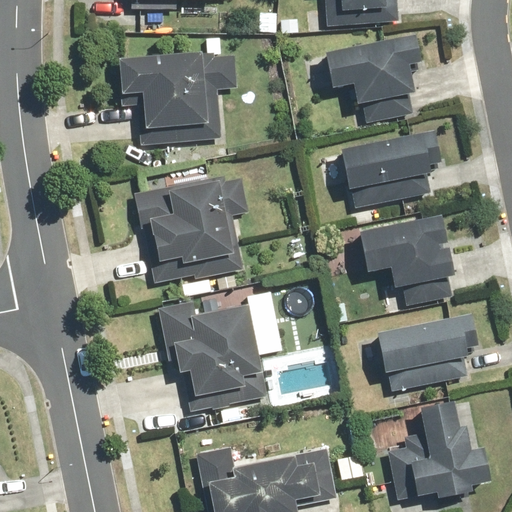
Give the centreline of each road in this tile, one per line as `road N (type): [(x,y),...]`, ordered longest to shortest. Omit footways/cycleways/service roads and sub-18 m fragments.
road 1 (residential): [(51,301),(34,229),(20,0)]
road 2 (residential): [(95,511),(51,301)]
road 3 (residential): [(493,0),(489,19),(511,152)]
